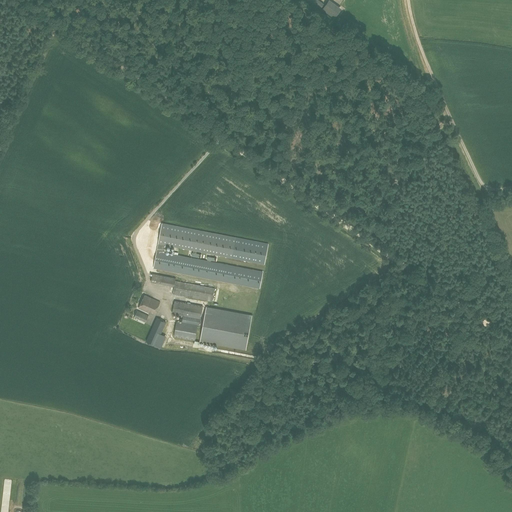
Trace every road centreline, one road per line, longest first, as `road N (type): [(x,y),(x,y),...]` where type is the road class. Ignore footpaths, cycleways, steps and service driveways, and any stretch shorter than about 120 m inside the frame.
road 1 (track): [(511,342),(220,138)]
road 2 (unclassified): [(220,138),(22,0)]
road 3 (unknown): [(410,0),(456,119)]
